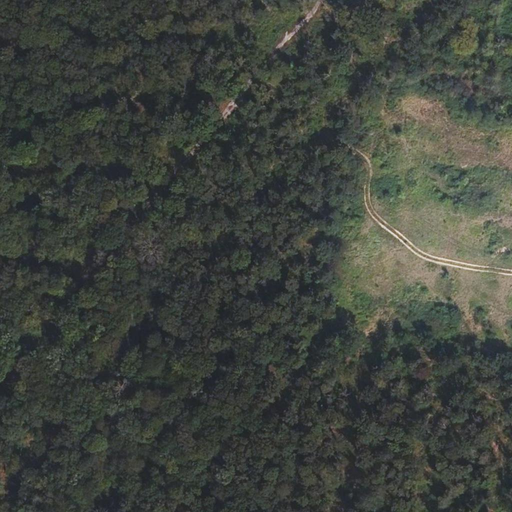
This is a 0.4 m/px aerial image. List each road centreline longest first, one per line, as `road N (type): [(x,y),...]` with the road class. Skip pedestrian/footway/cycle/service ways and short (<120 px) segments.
road 1 (track): [(364,0),(275,511)]
road 2 (unclassified): [(0,383),(311,0)]
